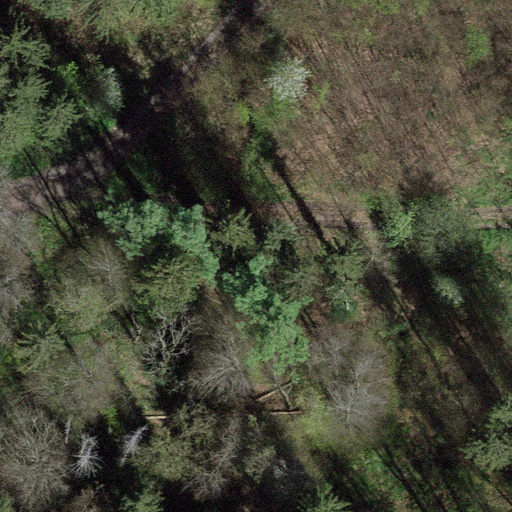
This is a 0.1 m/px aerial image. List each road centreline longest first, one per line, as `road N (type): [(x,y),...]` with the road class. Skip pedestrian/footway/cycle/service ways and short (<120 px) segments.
road 1 (track): [(56,190),(128,206),(511,215)]
road 2 (track): [(260,0),(133,139),(56,190),(0,193)]
